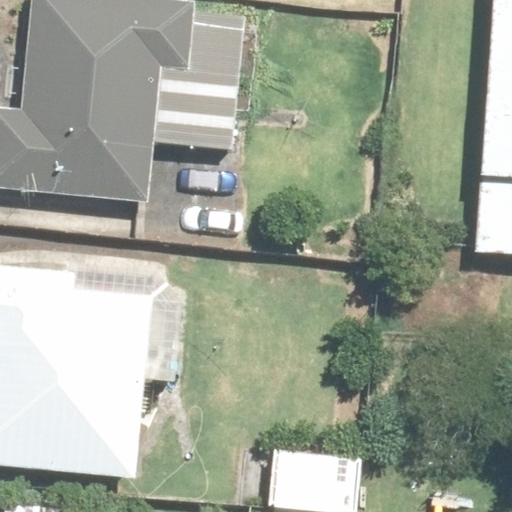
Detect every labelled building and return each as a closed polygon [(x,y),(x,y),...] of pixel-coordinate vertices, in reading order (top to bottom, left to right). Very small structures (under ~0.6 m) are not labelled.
[(0,0),(0,11),(135,18),(135,0),(0,0)] [(511,18),(433,15),(421,302),(511,306),(511,18)] [(176,57),(134,55),(134,52),(98,51),(99,36),(0,32),(0,242),(89,248),(92,191),(167,195),(176,57)] [(0,511),(83,511),(87,451),(93,341),(19,336),(19,311),(0,310),(0,511)] [(302,511),(303,493),(208,490),(207,511),(302,511)]
